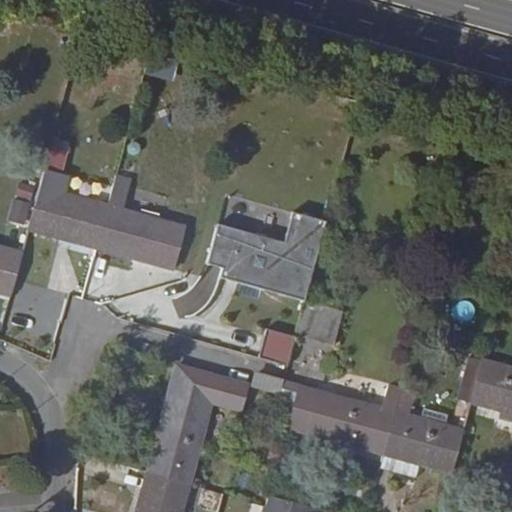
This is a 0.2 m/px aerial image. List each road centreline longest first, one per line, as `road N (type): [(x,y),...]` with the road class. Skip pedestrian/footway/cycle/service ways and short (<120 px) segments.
road 1 (trunk): [(286,0),(511,62)]
road 2 (residential): [(0,358),(46,397),(58,446),(58,511)]
